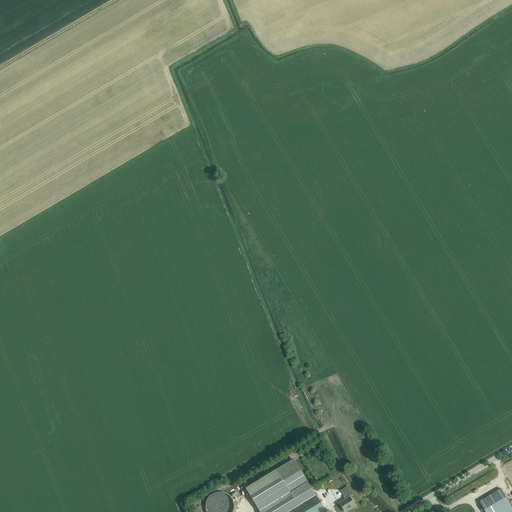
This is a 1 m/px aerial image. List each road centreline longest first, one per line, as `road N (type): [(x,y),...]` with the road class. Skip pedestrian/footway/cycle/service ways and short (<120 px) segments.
road 1 (track): [(115,0),(0,67)]
road 2 (unclassified): [(407,511),(511,449)]
